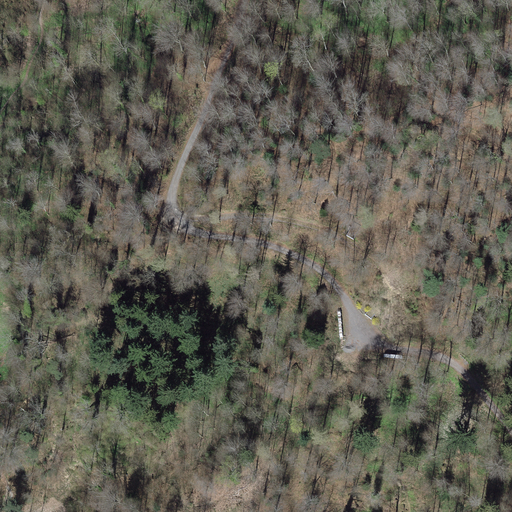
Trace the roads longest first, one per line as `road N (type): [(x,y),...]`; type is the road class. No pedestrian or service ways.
road 1 (track): [(511,432),(446,360),(380,348),(359,330),(333,277),(178,223),(169,210),(172,182),(248,0)]
road 2 (track): [(178,223),(257,214),(306,222),(339,232),(391,275)]
